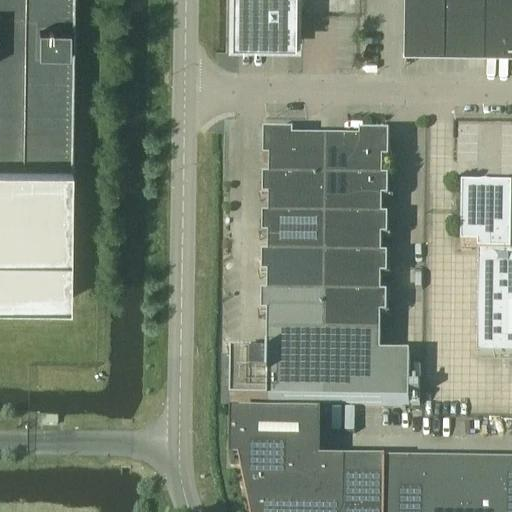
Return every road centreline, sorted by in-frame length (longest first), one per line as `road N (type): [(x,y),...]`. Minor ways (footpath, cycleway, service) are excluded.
road 1 (tertiary): [(184,104),(179,448),(189,511)]
road 2 (unclassified): [(511,102),(184,104)]
road 3 (unknown): [(424,101),(421,339)]
